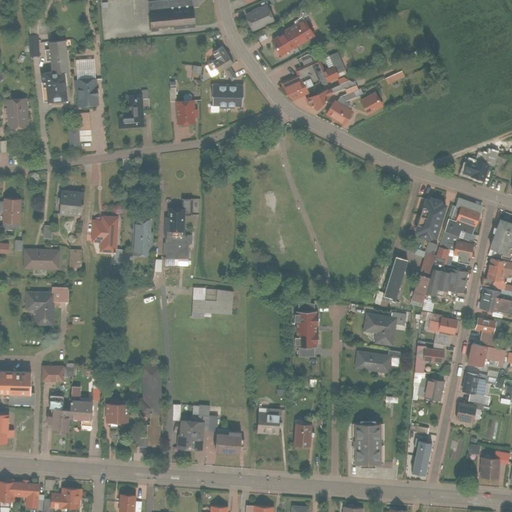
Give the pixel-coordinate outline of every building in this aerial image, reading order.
[(146,0),(148,10),(194,6),(193,0),(146,0)] [(268,3),(245,15),(253,32),(276,21),(268,3)] [(194,6),(148,10),(150,31),(196,27),(194,6)] [(284,31),(294,48),(314,36),(304,19),(284,31)] [(30,23),(32,55),(41,55),(40,22),(30,23)] [(271,39),(281,56),(294,48),(284,31),(271,39)] [(70,40),(51,42),(54,72),(49,72),(52,101),(71,99),(68,71),(73,71),(70,40)] [(233,65),(222,46),(203,56),(213,75),(233,65)] [(329,57),(334,67),(335,67),(339,74),(347,69),(338,52),(329,57)] [(298,71),(299,74),(298,74),(306,89),(320,81),(322,86),(336,78),(340,76),(339,74),(335,67),(334,67),(325,72),(319,60),(316,62),(298,71)] [(236,78),(230,67),(225,70),(231,81),(236,78)] [(402,71),(385,78),(388,84),(405,77),(402,71)] [(196,74),(188,74),(187,81),(196,82),(196,74)] [(298,74),(281,84),(282,86),(279,88),(293,101),(308,93),(306,89),(298,74)] [(327,88),(308,99),(315,110),(345,92),(346,94),(339,97),(337,101),(346,107),(351,105),(346,102),(368,93),(365,88),(358,91),(354,82),(351,83),(349,80),(344,77),(340,76),(336,78),(340,85),(329,90),(327,88)] [(78,80),(80,108),(101,107),(99,79),(78,80)] [(242,107),(243,84),(212,84),(212,97),(213,97),(213,106),(242,107)] [(142,91),(142,94),(142,99),(151,98),(150,90),(142,91)] [(376,92),(360,101),(367,115),(383,106),(376,92)] [(142,94),(126,96),(127,104),(135,103),(136,117),(120,118),(120,128),(144,126),(142,99),(142,94)] [(10,130),(30,128),(28,99),(7,100),(10,130)] [(335,99),(325,113),(343,124),(352,111),(346,107),(337,101),(335,99)] [(176,101),(178,124),(196,123),(195,100),(176,101)] [(90,112),(78,113),(79,128),(79,141),(92,140),(90,112)] [(79,128),(68,129),(70,150),(80,149),(79,141),(79,128)] [(0,140),(0,152),(9,152),(8,140),(0,140)] [(485,151),(481,161),(491,165),(501,168),(504,159),(499,157),(500,151),(489,147),(488,152),(485,151)] [(468,157),(466,165),(475,168),(477,160),(468,157)] [(466,165),(463,174),(486,181),(491,165),(481,161),(477,160),(475,168),(466,165)] [(59,215),(82,216),(83,192),(59,192),(59,215)] [(430,198),(425,197),(415,234),(438,240),(449,204),(445,203),(446,200),(430,196),(430,198)] [(485,207),(460,197),(451,218),(457,220),(462,206),(482,214),(485,207)] [(21,224),(22,199),(6,198),(5,224),(21,224)] [(184,209),(184,216),(191,216),(192,199),(182,199),(182,209),(184,209)] [(482,214),(462,206),(457,220),(458,221),(477,227),(482,214)] [(182,209),(168,209),(168,230),(166,230),(166,243),(164,243),(164,259),(188,260),(189,244),(191,244),(191,234),(184,234),(184,216),(184,209),(182,209)] [(101,221),(94,220),(92,241),(101,242),(101,251),(115,252),(115,249),(117,217),(102,216),(101,221)] [(511,222),(500,219),(489,248),(505,254),(510,241),(511,241),(511,222)] [(151,220),(133,220),(133,255),(148,255),(148,249),(153,249),(153,232),(151,232),(151,220)] [(458,223),(451,220),(447,233),(462,239),(464,232),(468,234),(474,236),(477,227),(458,221),(458,223)] [(47,224),(45,237),(53,238),(54,225),(47,224)] [(474,236),(468,234),(466,239),(477,243),(479,237),(474,236)] [(478,245),(457,240),(453,257),(460,259),(460,262),(468,263),(468,260),(474,261),(478,245)] [(0,253),(11,253),(11,243),(0,242),(0,253)] [(431,243),(428,251),(436,255),(439,246),(431,243)] [(453,250),(441,247),(439,256),(437,263),(448,266),(453,250)] [(72,248),(71,268),(83,268),(83,248),(72,248)] [(436,255),(428,251),(427,252),(425,257),(420,272),(431,276),(433,268),(439,256),(436,255)] [(409,260),(397,256),(385,296),(397,299),(409,260)] [(20,274),(53,274),(53,257),(20,257),(20,274)] [(501,289),(504,289),(505,284),(506,276),(511,277),(511,263),(491,260),(490,265),(486,264),(484,273),(490,274),(489,279),(494,280),(493,287),(501,289)] [(433,268),(428,291),(435,293),(436,287),(468,294),(472,273),(450,267),(448,272),(433,268)] [(419,275),(411,299),(422,302),(428,291),(429,278),(419,275)] [(54,287),(54,291),(56,291),(56,300),(68,301),(69,287),(54,287)] [(499,291),(483,288),(479,308),(510,314),(511,302),(511,290),(504,289),(501,289),(499,291)] [(54,291),(28,291),(28,309),(37,309),(37,325),(56,325),(56,300),(56,291),(54,291)] [(185,296),(183,321),(227,323),(228,299),(185,296)] [(102,301),(102,314),(111,314),(111,301),(102,301)] [(319,312),(297,312),(298,349),(302,349),(317,349),(320,349),(319,312)] [(392,312),(391,317),(396,318),(395,324),(406,326),(408,314),(392,312)] [(443,315),(424,312),(423,319),(433,321),(431,331),(440,332),(443,317),(443,315)] [(391,317),(365,313),(363,331),(376,333),(374,344),(392,346),(395,324),(396,318),(391,317)] [(459,320),(443,317),(440,332),(457,335),(459,320)] [(494,321),(478,318),(476,331),(483,332),(493,334),(496,321),(494,321)] [(496,321),(493,334),(483,332),(480,344),(496,348),(502,321),(495,319),(494,321),(496,321)] [(491,348),(473,345),(470,365),(487,368),(489,360),(491,348)] [(424,348),(415,347),(412,374),(422,375),(424,363),(441,364),(442,352),(424,350),(424,348)] [(509,352),(491,348),(489,360),(502,362),(501,366),(506,367),(509,353),(509,352)] [(317,349),(302,349),(302,357),(317,357),(317,349)] [(395,356),(360,351),(358,369),(392,374),(395,356)] [(68,369),(64,369),(64,377),(73,377),(73,364),(68,364),(68,369)] [(64,367),(43,366),(43,382),(64,382),(64,367)] [(146,399),(140,399),(141,417),(164,416),(162,366),(144,367),(146,399)] [(481,375),(480,378),(489,380),(497,382),(498,378),(500,378),(501,371),(487,368),(486,374),(481,373),(481,375)] [(32,408),(33,373),(0,372),(0,396),(6,396),(6,407),(32,408)] [(481,375),(467,372),(463,390),(475,393),(485,396),(489,380),(480,378),(481,375)] [(421,402),(424,379),(428,379),(428,376),(422,375),(412,374),(409,402),(418,403),(418,400),(421,402)] [(428,379),(424,379),(421,402),(440,404),(443,382),(428,379)] [(82,387),(71,387),(71,396),(81,397),(82,387)] [(511,398),(511,392),(504,391),(503,398),(511,400),(511,398)] [(475,393),(473,401),(490,404),(492,397),(485,396),(475,393)] [(63,396),(50,395),(49,407),(62,408),(63,396)] [(49,416),(49,423),(53,423),(53,428),(57,428),(57,431),(73,432),(74,418),(93,419),(94,409),(99,410),(100,404),(94,404),(94,400),(70,398),(69,410),(54,409),(53,416),(49,416)] [(473,401),(472,405),(477,406),(479,406),(479,408),(489,410),(490,404),(473,401)] [(473,422),(477,406),(472,405),(461,402),(457,418),(473,422)] [(107,403),(107,422),(129,422),(128,403),(107,403)] [(173,420),(180,421),(181,405),(174,404),(173,420)] [(200,406),(199,422),(203,422),(203,431),(210,432),(211,429),(217,429),(218,416),(209,416),(210,407),(200,406)] [(282,409),(258,408),(257,433),(281,435),(282,409)] [(0,421),(8,422),(8,414),(0,413),(0,421)] [(0,421),(0,442),(7,442),(7,437),(13,437),(13,429),(8,429),(8,422),(0,421)] [(180,421),(178,449),(202,450),(203,431),(203,422),(199,422),(180,421)] [(313,424),(295,423),(294,445),(311,446),(312,437),(316,437),(316,432),(312,432),(313,424)] [(384,424),(352,424),(352,465),(384,464),(384,447),(380,447),(380,442),(384,442),(384,424)] [(215,451),(240,452),(240,448),(244,448),(244,439),(241,438),(241,432),(223,431),(223,434),(216,434),(215,451)] [(149,435),(135,435),(135,439),(139,439),(139,446),(148,446),(149,435)] [(432,443),(419,440),(412,473),(425,476),(432,443)] [(480,445),(470,444),(469,454),(479,455),(480,445)] [(496,451),(495,458),(499,458),(499,463),(508,464),(509,453),(496,451)] [(495,458),(480,458),(479,477),(499,477),(499,463),(499,458),(495,458)] [(41,482),(0,480),(0,500),(15,501),(15,496),(26,496),(25,507),(40,508),(41,488),(41,482)] [(81,508),(82,488),(62,487),(62,491),(62,507),(81,508)] [(46,489),(41,488),(40,508),(40,510),(44,511),(43,511),(53,511),(54,507),(51,507),(51,498),(45,498),(46,489)] [(62,491),(51,491),(51,498),(51,507),(54,507),(62,507),(62,491)] [(138,511),(139,495),(123,494),(122,511),(138,511)]
